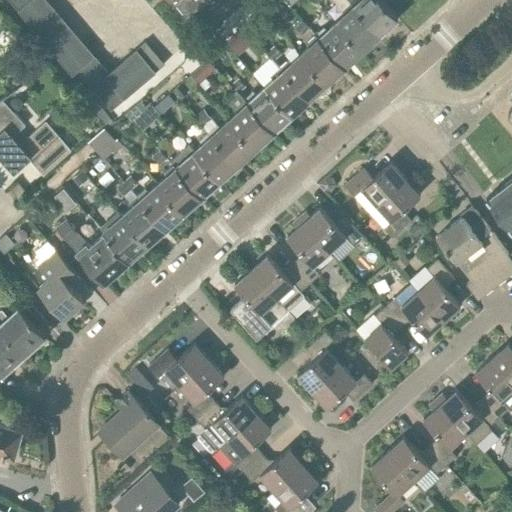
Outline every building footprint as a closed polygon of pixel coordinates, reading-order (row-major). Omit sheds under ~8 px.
[(109,72),(48,0),(9,0),(86,91),(92,86),(111,109),(164,64),(146,41),(109,72)] [(349,0),(352,2),(380,34),(399,17),(382,0),(349,0)] [(380,34),(352,2),(344,10),(346,14),(338,21),(363,50),(380,34)] [(302,34),(309,27),(302,20),(295,26),(302,34)] [(363,50),(338,21),(328,30),(325,27),(317,35),(345,66),(363,50)] [(226,41),(228,43),(238,55),(255,42),(244,29),(243,27),(226,41)] [(345,66),(317,35),(307,43),(310,46),(302,54),(327,82),(345,66)] [(276,47),(269,53),(274,60),(281,53),(276,47)] [(327,82),(302,54),(292,62),(290,59),(281,66),(309,98),(327,82)] [(198,83),(216,68),(209,60),(191,75),(198,83)] [(281,66),(280,66),(271,74),(271,75),(273,77),(265,85),(292,114),(309,98),(281,66)] [(238,92),(245,86),(238,78),(231,84),(236,91),(238,92)] [(292,114),(265,85),(256,93),(254,91),(244,99),(272,131),(292,114)] [(272,131),(244,99),(236,91),(229,97),(228,95),(226,97),(235,107),(238,111),(229,119),(254,148),(272,131)] [(155,106),(161,112),(175,100),(169,93),(155,106)] [(22,143),(14,135),(25,124),(14,113),(2,99),(0,100),(0,155),(15,172),(30,158),(44,173),(71,149),(47,121),(34,132),(22,143)] [(202,125),(209,119),(202,110),(194,117),(202,125)] [(254,148),(229,119),(220,127),(218,124),(208,132),(236,164),(254,148)] [(116,139),(106,127),(89,140),(104,158),(113,151),(115,152),(124,144),(118,138),(116,139)] [(236,164),(208,132),(200,140),(202,143),(194,151),(218,180),(236,164)] [(218,180),(194,151),(188,145),(170,160),(173,164),(200,196),(218,180)] [(160,163),(167,157),(161,149),(160,149),(153,156),(160,163)] [(362,187),(376,202),(405,177),(391,161),(374,177),(365,167),(346,184),(355,194),(362,187)] [(200,196),(173,164),(164,172),(167,175),(157,184),(183,212),(200,196)] [(77,192),(89,181),(80,171),(68,182),(77,192)] [(123,181),(130,189),(131,188),(137,182),(130,175),(123,181)] [(405,177),(376,202),(392,220),(384,227),(393,237),(412,220),(404,210),(421,194),(405,177)] [(511,178),(487,198),(511,231),(511,230),(511,178)] [(20,199),(28,192),(18,181),(11,188),(20,199)] [(130,189),(123,181),(115,188),(122,196),(130,189)] [(183,212),(157,184),(149,191),(147,188),(137,195),(166,227),(183,212)] [(166,227),(137,195),(128,204),(131,208),(123,215),(148,243),(166,227)] [(300,216),(330,250),(347,236),(353,243),(364,234),(346,215),(337,224),(321,206),(311,215),(307,210),(300,216)] [(148,243),(123,215),(114,224),(110,220),(101,228),(105,233),(130,260),(148,243)] [(483,239),(464,215),(438,236),(472,281),(468,284),(478,298),(511,272),(511,257),(493,232),(491,234),(483,239)] [(294,262),(311,282),(321,273),(314,265),(330,250),(300,216),(293,223),(297,227),(288,236),(303,254),(294,262)] [(130,260),(105,233),(90,246),(67,219),(56,228),(104,283),(130,260)] [(409,229),(416,237),(424,229),(417,221),(409,229)] [(0,246),(5,252),(16,243),(7,233),(0,238),(0,246)] [(65,318),(85,300),(74,287),(83,279),(57,249),(39,265),(50,278),(38,288),(65,318)] [(289,308),(305,293),(302,289),(311,282),(294,262),(284,271),(268,253),(253,267),(289,308)] [(395,261),(402,268),(410,261),(403,254),(395,261)] [(435,275),(419,290),(445,319),(461,304),(445,287),(455,278),(438,259),(428,268),(435,275)] [(289,308),(253,267),(235,283),(245,294),(232,306),(258,335),(289,308)] [(445,319),(419,290),(402,305),(395,297),(386,305),(404,324),(412,317),(428,334),(445,319)] [(404,324),(386,305),(375,315),(382,323),(365,338),(391,367),(409,351),(393,334),(404,324)] [(0,310),(0,326),(25,354),(46,336),(20,306),(9,316),(2,309),(0,310)] [(25,354),(0,326),(0,368),(4,373),(25,354)] [(293,345),(308,333),(301,326),(287,338),(293,345)] [(313,389),(342,364),(327,347),(335,340),(326,330),(307,348),(315,357),(298,373),(313,389)] [(511,343),(510,341),(492,357),(511,378),(511,343)] [(180,384),(210,358),(195,342),(178,358),(169,348),(150,365),(159,375),(166,368),(180,384)] [(511,391),(511,378),(492,357),(476,371),(492,389),(482,397),(500,416),(510,408),(503,400),(511,391)] [(197,418),(216,401),(207,391),(225,375),(210,358),(180,384),(196,401),(188,408),(197,418)] [(342,364),(313,389),(328,406),(345,390),(354,400),(373,383),(364,373),(357,380),(342,364)] [(126,375),(133,382),(142,373),(136,366),(126,375)] [(507,424),(500,416),(482,397),(473,406),(457,388),(448,397),(443,392),(436,399),(467,433),(476,443),(492,428),(490,425),(495,421),(502,429),(507,424)] [(123,457),(139,442),(135,437),(155,418),(130,390),(117,402),(123,409),(99,431),(123,457)] [(228,438),(257,411),(242,394),(225,410),(216,401),(197,418),(206,428),(202,431),(216,448),(228,438)] [(467,433),(436,399),(429,405),(434,410),(424,418),(439,436),(430,445),(447,464),(457,455),(450,447),(467,433)] [(244,471),(263,453),(254,443),(272,428),(257,411),(228,438),(243,454),(235,461),(244,471)] [(0,450),(15,455),(23,428),(21,427),(22,423),(9,419),(8,423),(0,420),(0,450)] [(447,464),(430,445),(420,453),(405,436),(388,451),(414,480),(431,465),(437,473),(447,464)] [(275,489),(304,463),(289,447),(272,463),(263,453),(244,471),(253,480),(260,473),(275,489)] [(414,480),(388,451),(371,465),(394,491),(375,508),(378,511),(390,511),(405,500),(399,493),(414,480)] [(304,463),(275,489),(284,499),(276,506),(281,511),(303,511),(310,506),(302,496),(319,480),(304,463)] [(123,511),(169,511),(180,502),(152,471),(116,503),(123,511)]
